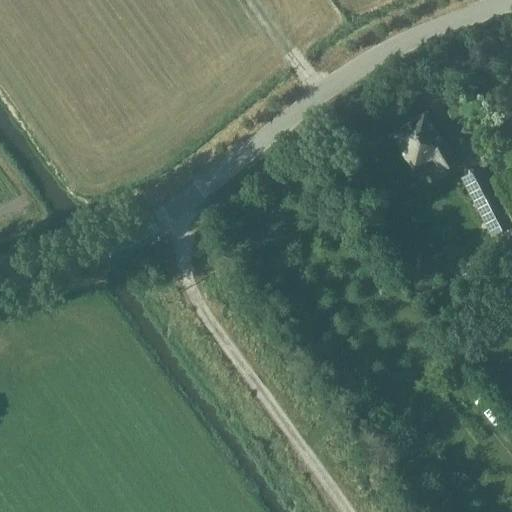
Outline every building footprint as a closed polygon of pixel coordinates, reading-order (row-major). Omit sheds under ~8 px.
[(453,102),(442,105),(446,119),(457,115),(453,102)] [(445,141),(442,142),(425,114),(391,134),(413,169),(422,163),(424,166),(433,160),(440,172),(458,161),(445,141)] [(462,115),(452,121),(455,128),(466,122),(462,115)] [(511,124),(498,131),(511,163),(511,124)] [(511,173),(493,182),(511,225),(511,173)] [(501,207),(483,217),(493,236),(511,227),(501,207)] [(443,296),(436,300),(443,313),(451,308),(443,296)]
